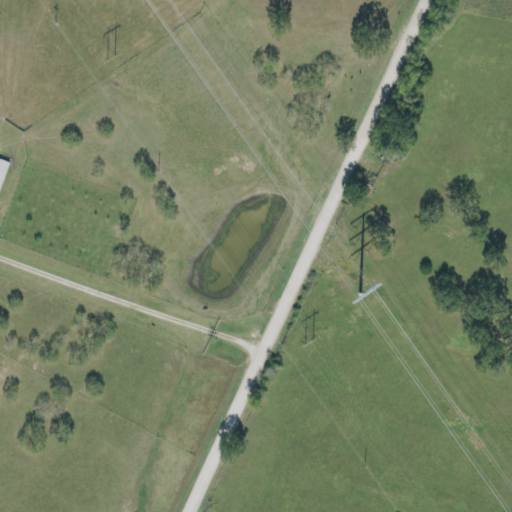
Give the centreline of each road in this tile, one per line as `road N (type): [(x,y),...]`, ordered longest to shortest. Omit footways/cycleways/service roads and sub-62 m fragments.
road 1 (residential): [(196,511),(433,0)]
road 2 (residential): [(231,438),(382,490)]
road 3 (residential): [(316,257),(460,291)]
